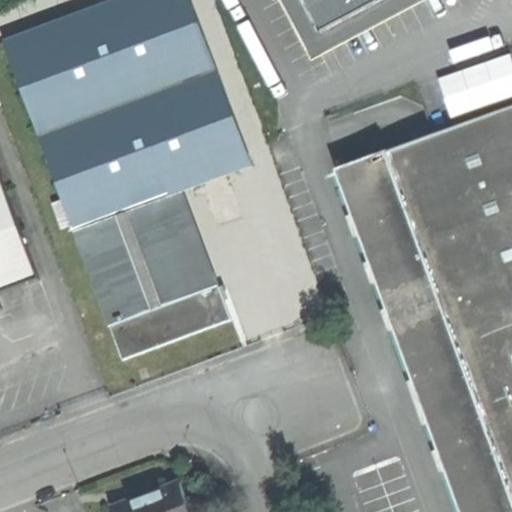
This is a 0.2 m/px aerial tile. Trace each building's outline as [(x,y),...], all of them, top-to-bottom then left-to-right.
[(74,219),(123,354),(179,334),(231,316),(213,265),(199,270),(170,187),(251,158),(193,0),(104,0),(8,35),(65,194),(54,198),(63,223),(74,219)] [(425,0),(377,0),(321,30),(304,0),(278,0),(310,61),(425,0)] [(304,0),(321,30),(377,0),(304,0)] [(511,511),(511,102),(336,165),(408,364),(461,511),(511,511)] [(0,286),(42,270),(0,161),(0,286)] [(196,511),(183,475),(163,482),(165,487),(149,493),(135,498),(133,493),(114,500),(118,511),(196,511)]
